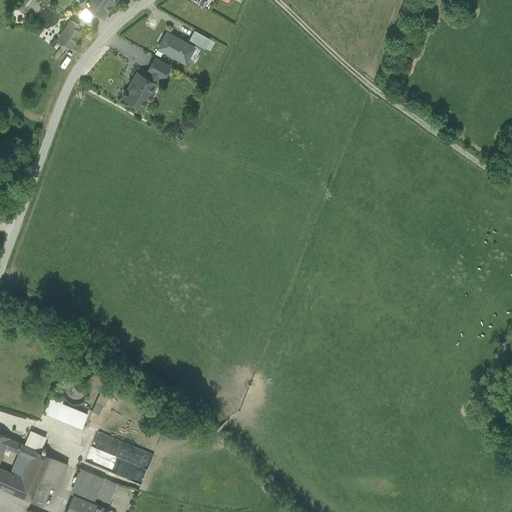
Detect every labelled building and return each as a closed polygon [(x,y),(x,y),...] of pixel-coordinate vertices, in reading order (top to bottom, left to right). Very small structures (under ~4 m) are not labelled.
[(115,0),(114,0),(87,0),(88,2),(86,4),(88,5),(97,12),(101,14),(104,10),(107,12),(115,0)] [(97,12),(88,5),(86,9),(82,8),(78,14),(90,22),(97,12)] [(199,14),(185,6),(177,20),(197,31),(203,35),(208,27),(196,20),(199,14)] [(72,20),(59,40),(70,47),(81,32),(76,28),(79,25),(72,20)] [(203,35),(197,31),(194,36),(208,44),(211,39),(203,35)] [(194,47),(167,32),(158,47),(185,62),(194,47)] [(170,66),(154,57),(148,69),(152,71),(159,75),(164,77),(170,66)] [(148,78),(137,72),(128,89),(127,89),(124,89),(123,92),(124,95),(123,97),(142,107),(147,99),(149,100),(151,99),(153,97),(152,94),(150,93),(156,82),(155,81),(159,75),(152,71),(148,78)] [(113,393),(106,390),(100,405),(108,407),(113,393)] [(82,428),(89,411),(52,395),(45,413),(82,428)] [(31,432),(24,445),(42,453),(47,439),(31,432)] [(142,484),(154,452),(97,432),(86,463),(142,484)] [(9,438),(0,434),(0,457),(1,458),(5,447),(9,438)] [(17,475),(6,471),(0,485),(0,488),(41,506),(50,485),(57,489),(67,464),(42,453),(24,445),(9,438),(5,447),(22,455),(23,453),(31,456),(28,464),(22,462),(17,475)] [(91,511),(95,503),(104,479),(79,469),(69,493),(73,494),(65,511),(91,511)] [(95,503),(107,509),(117,485),(104,479),(95,503)] [(91,511),(109,511),(110,510),(107,509),(95,503),(91,511)]
